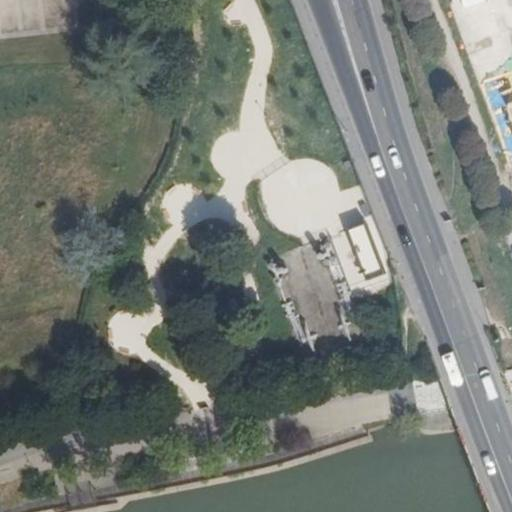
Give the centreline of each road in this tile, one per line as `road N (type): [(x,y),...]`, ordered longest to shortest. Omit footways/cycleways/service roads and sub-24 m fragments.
road 1 (primary): [(316,0),(362,129),(433,282)]
road 2 (primary): [(433,282),(352,0)]
